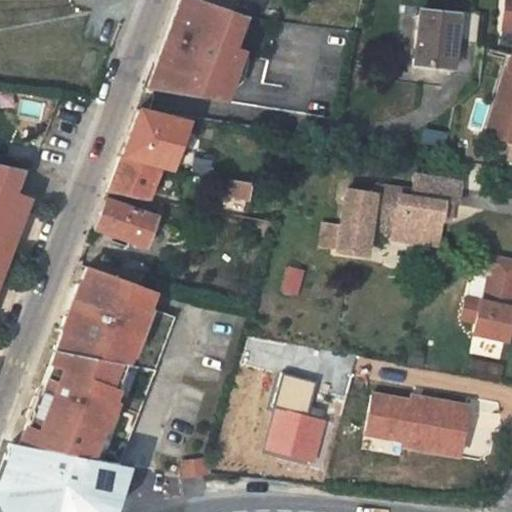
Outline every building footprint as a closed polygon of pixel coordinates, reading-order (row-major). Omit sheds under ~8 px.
[(236,15),(193,0),(178,0),(166,32),(144,90),(220,101),(240,52),(230,48),(237,29),(231,27),(236,15)] [(506,68),(486,134),(511,141),(511,0),(505,0),(502,28),(511,29),(511,55),(508,69),(506,68)] [(452,52),(457,15),(419,11),(413,63),(442,66),(444,51),(452,52)] [(240,15),(236,15),(231,27),(237,29),(241,15),(240,15)] [(450,67),(452,52),(444,51),(442,66),(450,67)] [(119,155),(158,167),(167,169),(184,122),(174,119),(137,108),(119,155)] [(184,122),(186,115),(175,113),(174,119),(184,122)] [(105,191),(146,199),(158,167),(119,155),(106,190),(105,191)] [(0,233),(12,238),(27,198),(36,171),(0,163),(0,252),(4,241),(0,239),(0,233)] [(246,199),(249,184),(220,178),(217,193),(246,199)] [(392,232),(436,239),(440,220),(442,202),(451,204),(453,204),(456,188),(427,183),(425,193),(424,198),(416,197),(416,191),(376,185),(374,192),(345,188),(335,251),(365,255),(370,225),(392,229),(392,232)] [(146,199),(105,191),(91,228),(143,247),(160,202),(146,199)] [(447,221),(451,204),(442,202),(440,220),(447,221)] [(435,246),(436,239),(392,232),(391,239),(435,246)] [(0,269),(12,238),(0,233),(0,239),(4,241),(0,252),(0,269)] [(511,260),(481,255),(472,262),(483,272),(491,273),(490,281),(485,280),(481,304),(464,301),(460,322),(474,325),(472,337),(506,343),(511,306),(511,260)] [(72,317),(68,315),(64,318),(59,330),(61,333),(54,350),(154,370),(173,318),(144,306),(151,291),(86,266),(80,282),(77,283),(73,295),(74,300),(78,302),(72,317)] [(78,302),(74,300),(68,315),(72,317),(78,302)] [(35,417),(28,420),(19,445),(87,459),(96,437),(124,447),(154,370),(54,350),(41,387),(44,393),(35,417)] [(278,409),(305,416),(314,384),(284,376),(275,408),(278,409)] [(44,393),(41,387),(36,390),(26,416),(28,420),(35,417),(44,393)] [(412,395),(412,400),(374,393),(366,436),(404,443),(403,447),(459,457),(469,405),(412,395)] [(308,461),(320,420),(305,416),(278,409),(267,450),(277,452),(275,460),(289,464),(291,457),(308,461)] [(107,463),(118,466),(124,447),(96,437),(87,459),(107,463)] [(87,459),(19,445),(11,443),(0,470),(0,511),(109,511),(114,505),(125,467),(118,466),(87,459)] [(204,474),(202,463),(181,465),(183,477),(191,476),(204,474)]
